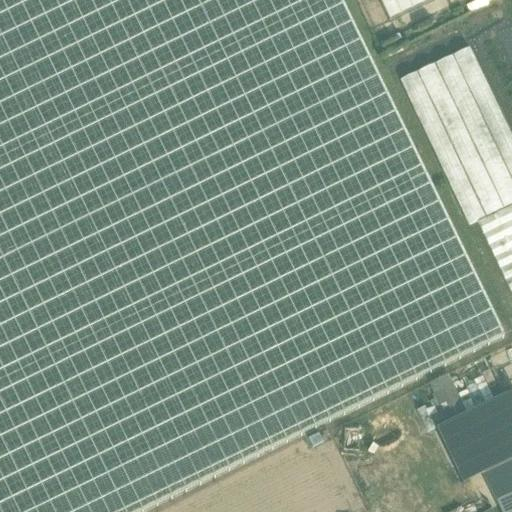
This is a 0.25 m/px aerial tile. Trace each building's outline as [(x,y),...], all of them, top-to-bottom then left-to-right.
[(0,0),(0,511),(144,511),(503,338),(500,333),(338,0),(0,0)] [(379,0),(391,23),(439,0),(379,0)] [(511,206),(511,139),(469,50),(399,83),(468,227),(511,206)] [(511,209),(478,225),(511,295),(511,209)] [(434,394),(449,425),(468,415),(454,385),(434,394)] [(312,449),(323,444),(318,434),(308,439),(312,449)] [(426,453),(441,487),(466,476),(451,442),(426,453)] [(511,511),(511,464),(483,479),(499,511),(511,511)]
